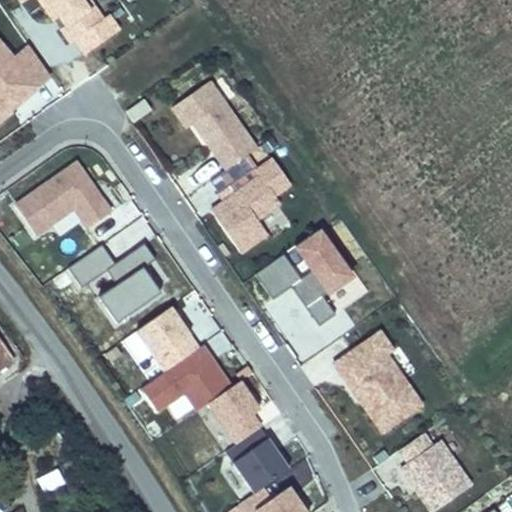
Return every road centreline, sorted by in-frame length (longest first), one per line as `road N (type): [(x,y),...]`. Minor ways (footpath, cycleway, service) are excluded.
road 1 (residential): [(0,175),(68,127),(92,129),(115,146),(322,443),(346,511)]
road 2 (unknown): [(0,239),(15,233),(52,253),(214,428)]
road 3 (tertiary): [(0,279),(163,511)]
